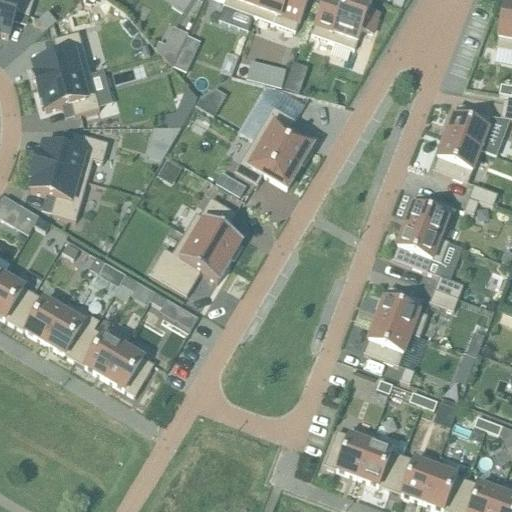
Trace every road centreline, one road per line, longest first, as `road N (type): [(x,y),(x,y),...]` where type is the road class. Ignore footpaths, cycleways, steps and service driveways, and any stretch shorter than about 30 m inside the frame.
road 1 (residential): [(193,400),(394,58),(439,27)]
road 2 (residential): [(439,27),(432,82),(297,438)]
road 3 (residential): [(125,511),(193,400)]
